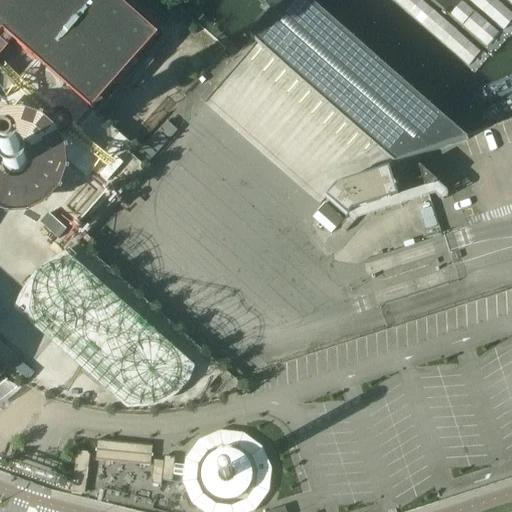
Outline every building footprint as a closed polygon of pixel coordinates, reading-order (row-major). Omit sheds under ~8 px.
[(13,0),(15,2),(0,18),(0,34),(2,32),(26,53),(37,41),(78,77),(69,87),(67,86),(65,89),(92,112),(94,110),(93,110),(155,40),(156,41),(159,38),(156,35),(155,36),(114,0),(13,0)] [(467,141),(306,0),(271,0),(264,8),(270,14),(249,38),(394,166),(467,141)] [(6,84),(6,103),(0,103),(0,118),(33,117),(31,83),(6,84)] [(437,183),(418,166),(425,189),(433,187),(437,183)] [(337,185),(324,200),(346,219),(351,214),(381,204),(383,203),(391,201),(397,199),(398,199),(388,169),(337,185)] [(149,461),(150,441),(95,439),(94,459),(149,461)] [(75,487),(83,455),(81,451),(73,449),(63,488),(71,490),(75,487)] [(169,478),(172,454),(162,453),(162,458),(152,457),(149,481),(159,482),(159,477),(169,478)]
